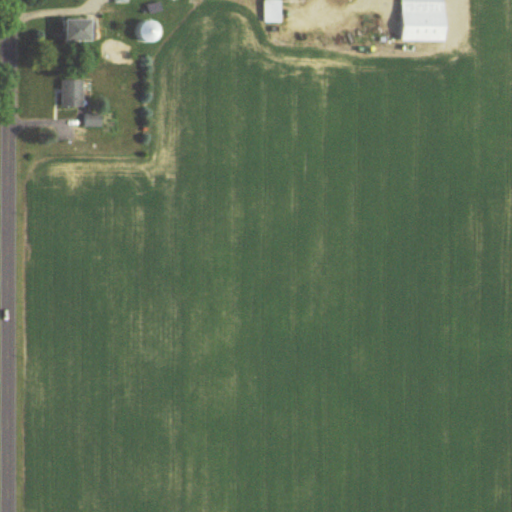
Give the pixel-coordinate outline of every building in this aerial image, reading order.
[(399,0),(399,43),(442,43),(442,0),(399,0)] [(262,24),(278,24),(278,1),(262,1),(262,24)] [(61,43),(89,43),(89,20),(61,20),(61,43)] [(154,25),(142,23),(138,40),(150,43),(154,25)] [(82,82),(61,82),(61,109),(82,109),(82,82)]
